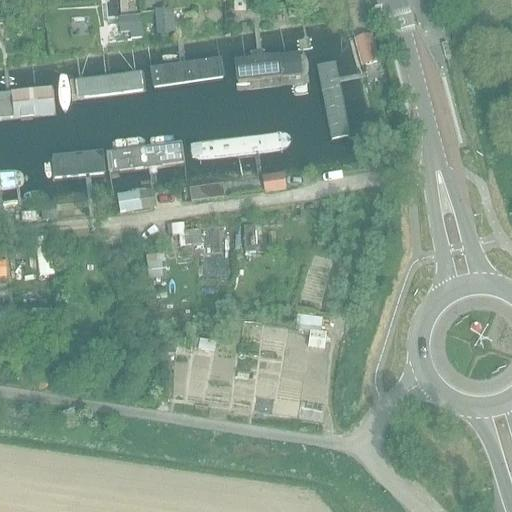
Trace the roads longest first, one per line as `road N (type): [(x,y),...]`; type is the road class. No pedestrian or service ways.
road 1 (unclassified): [(357,451),(0,390)]
road 2 (tertiary): [(463,283),(395,0)]
